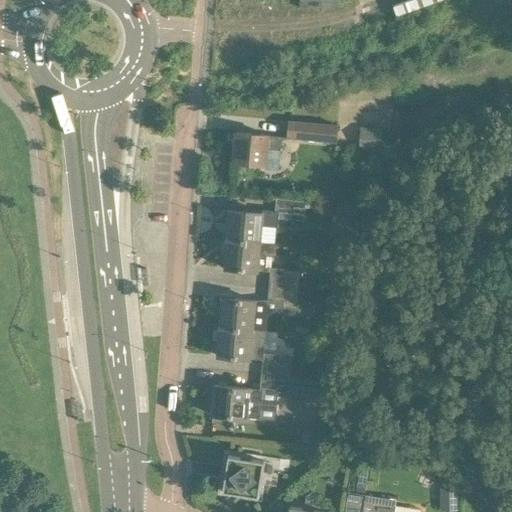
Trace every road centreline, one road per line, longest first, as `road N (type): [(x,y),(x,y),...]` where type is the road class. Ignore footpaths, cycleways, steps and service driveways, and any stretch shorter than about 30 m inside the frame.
road 1 (secondary): [(59,95),(107,511)]
road 2 (secondary): [(135,511),(96,101)]
road 3 (residential): [(172,511),(165,424),(189,116)]
road 4 (secondary): [(96,101),(122,90),(144,55),(143,27),(126,0)]
